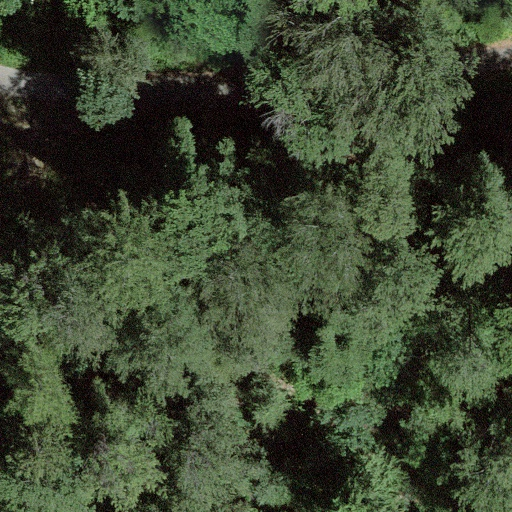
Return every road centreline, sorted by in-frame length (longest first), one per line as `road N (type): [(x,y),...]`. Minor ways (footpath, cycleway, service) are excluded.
road 1 (track): [(0,79),(269,87),(511,54)]
road 2 (track): [(0,226),(149,83)]
